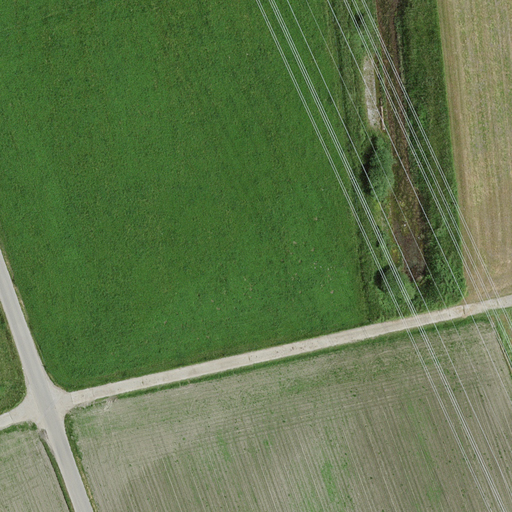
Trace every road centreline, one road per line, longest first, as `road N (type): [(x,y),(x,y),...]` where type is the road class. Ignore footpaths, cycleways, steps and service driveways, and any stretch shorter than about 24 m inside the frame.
road 1 (track): [(511,300),(44,404),(0,423)]
road 2 (unclassified): [(0,274),(83,511)]
